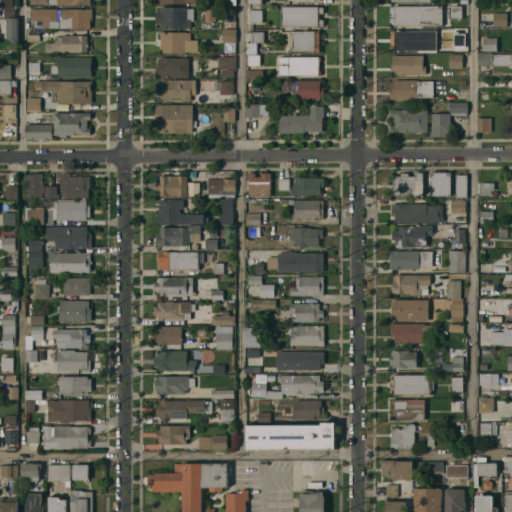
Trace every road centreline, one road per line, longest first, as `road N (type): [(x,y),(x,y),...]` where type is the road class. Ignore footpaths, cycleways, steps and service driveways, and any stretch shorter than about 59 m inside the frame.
road 1 (residential): [(123,0),(122,511)]
road 2 (residential): [(353,0),(354,511)]
road 3 (residential): [(511,156),(0,157)]
